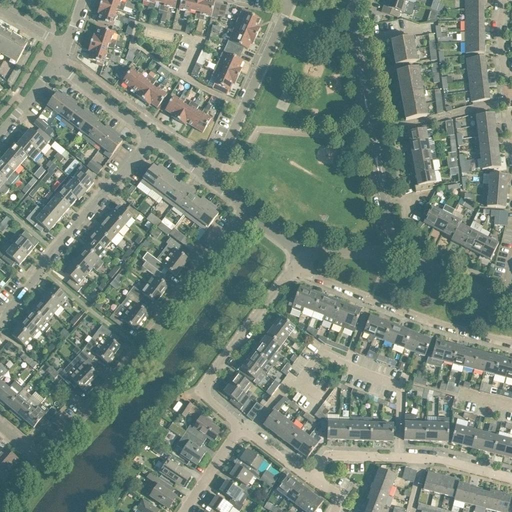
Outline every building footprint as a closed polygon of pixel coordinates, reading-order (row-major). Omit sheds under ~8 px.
[(102,0),(98,11),(131,21),(131,20),(121,18),(121,17),(114,15),(116,10),(123,12),(123,11),(131,14),(132,10),(102,0)] [(154,0),(143,0),(143,2),(149,3),(148,8),(152,9),(154,0)] [(165,0),(154,0),(152,9),(153,9),(155,3),(160,4),(159,11),(163,12),(161,19),(165,0)] [(175,9),(177,0),(165,0),(161,19),(166,20),(169,8),(175,9)] [(181,0),(180,4),(179,10),(185,12),(184,17),(185,17),(189,18),(191,11),(195,12),(198,0),(181,0)] [(198,0),(195,12),(196,12),(194,19),(203,21),(205,16),(211,18),(214,3),(215,2),(207,0),(206,0),(198,0)] [(385,3),(381,13),(391,16),(398,18),(400,12),(403,13),(410,16),(414,4),(407,2),(401,0),(390,0),(390,4),(385,3)] [(439,0),(433,0),(431,10),(437,12),(438,10),(439,5),(439,4),(440,0),(439,0)] [(483,0),(464,0),(465,10),(483,10),(483,0)] [(214,3),(211,18),(217,19),(218,16),(221,5),(214,3)] [(221,5),(218,16),(224,18),(227,6),(221,5)] [(254,15),(242,10),(237,22),(243,25),(244,24),(259,31),(260,28),(258,27),(261,20),(253,16),(254,15)] [(483,21),(483,10),(465,10),(465,21),(483,21)] [(97,22),(107,25),(113,27),(115,21),(120,22),(126,24),(127,22),(130,23),(131,21),(98,11),(97,13),(100,14),(97,22)] [(484,32),(483,21),(465,21),(465,32),(484,32)] [(254,41),(259,31),(244,24),(243,25),(237,22),(233,31),(228,30),(233,31),(238,33),(237,33),(254,41)] [(175,31),(149,23),(145,35),(172,43),(175,31)] [(0,53),(16,63),(14,66),(15,66),(22,54),(24,56),(31,44),(28,42),(26,44),(0,29),(0,53)] [(93,35),(92,38),(115,46),(122,48),(123,43),(112,40),(114,34),(98,29),(96,36),(93,35)] [(228,30),(227,33),(230,35),(228,41),(226,47),(241,54),(244,48),(247,50),(251,43),(253,44),(254,41),(237,33),(238,33),(233,31),(228,30)] [(484,43),(484,32),(465,32),(465,43),(484,43)] [(92,38),(89,49),(119,59),(121,59),(119,58),(112,56),(112,55),(105,53),(107,48),(114,50),(114,49),(115,46),(92,38)] [(412,38),(391,42),(395,66),(417,62),(412,38)] [(484,43),(465,43),(465,54),(484,54),(484,43)] [(241,54),(226,47),(223,52),(222,52),(220,58),(221,58),(218,63),(225,66),(225,65),(240,72),(242,70),(239,68),(243,61),(239,59),(241,54)] [(89,49),(88,51),(91,52),(88,60),(96,63),(96,64),(103,67),(105,59),(110,60),(118,63),(119,63),(121,59),(119,59),(89,49)] [(198,59),(196,64),(202,66),(204,62),(205,59),(208,53),(202,50),(198,59)] [(484,57),(474,58),(466,59),(467,70),(485,68),(484,57)] [(220,58),(214,71),(221,75),(236,82),(240,72),(225,65),(225,66),(218,63),(221,58),(220,58)] [(123,66),(115,76),(119,79),(126,71),(132,63),(127,61),(123,66)] [(202,66),(196,64),(191,74),(197,77),(202,66)] [(418,68),(397,72),(405,121),(427,117),(418,68)] [(487,79),(485,68),(467,70),(469,81),(487,79)] [(134,91),(143,78),(141,76),(144,72),(140,69),(137,73),(132,69),(122,82),(134,91)] [(211,76),(207,86),(213,89),(212,89),(227,96),(232,84),(235,85),(236,82),(221,75),(214,71),(211,76)] [(154,89),(152,87),(156,81),(152,78),(155,75),(151,72),(146,80),(143,78),(134,91),(137,94),(136,96),(144,102),(154,89)] [(488,90),(487,79),(469,81),(470,92),(488,90)] [(157,109),(167,96),(162,92),(165,88),(161,85),(156,90),(154,89),(144,102),(149,106),(151,104),(157,109)] [(189,92),(185,90),(182,96),(179,100),(173,97),(165,111),(172,115),(171,117),(173,119),(189,92)] [(489,101),(488,90),(470,92),(471,103),(489,101)] [(197,100),(196,100),(194,104),(191,102),(187,108),(182,105),(186,99),(186,98),(189,93),(189,92),(173,119),(183,124),(197,100)] [(57,93),(44,110),(51,114),(53,111),(58,115),(70,98),(65,94),(63,97),(57,93)] [(76,102),(70,98),(58,115),(63,118),(60,122),(66,126),(79,110),(73,105),(76,102)] [(198,106),(201,102),(197,100),(183,124),(185,126),(186,124),(193,128),(208,104),(207,104),(201,114),(196,111),(199,106),(198,106)] [(208,112),(212,106),(208,104),(193,128),(203,133),(207,126),(209,127),(213,121),(206,117),(208,112)] [(84,114),(79,110),(66,126),(72,131),(75,127),(79,131),(92,114),(87,110),(84,114)] [(97,118),(92,114),(79,131),(84,135),(82,138),(88,142),(100,126),(95,122),(97,118)] [(476,116),(477,127),(495,125),(494,114),(476,116)] [(49,127),(46,125),(39,118),(33,124),(44,133),(49,127)] [(433,125),(421,127),(401,131),(402,134),(406,134),(408,134),(410,144),(428,140),(426,130),(434,130),(433,125)] [(496,136),(495,125),(477,127),(478,138),(496,136)] [(96,144),(101,147),(114,131),(108,127),(106,130),(100,126),(88,142),(94,147),(96,144)] [(30,130),(23,138),(40,153),(48,144),(47,144),(51,139),(48,137),(44,141),(30,130)] [(110,159),(122,142),(116,138),(119,135),(114,131),(101,147),(106,151),(103,154),(110,159)] [(496,136),(478,138),(479,149),(498,146),(496,136)] [(14,145),(30,158),(33,161),(40,153),(23,138),(16,146),(15,144),(14,145)] [(410,144),(412,154),(435,150),(434,146),(432,147),(430,145),(429,145),(428,140),(410,144)] [(54,143),(51,147),(64,154),(66,150),(54,143)] [(30,158),(14,145),(7,153),(21,165),(27,157),(29,158),(30,158)] [(451,152),(449,153),(450,158),(447,159),(457,157),(456,146),(451,147),(451,152)] [(499,157),(498,146),(479,149),(481,159),(499,157)] [(412,154),(414,165),(432,161),(430,151),(435,150),(412,154)] [(80,152),(76,158),(81,162),(85,156),(80,152)] [(7,153),(0,161),(14,173),(21,165),(7,153)] [(457,157),(447,159),(449,169),(458,168),(457,157)] [(500,168),(499,157),(481,159),(482,170),(500,168)] [(0,161),(0,175),(11,185),(18,176),(14,173),(0,161)] [(98,175),(102,169),(91,161),(87,166),(98,175)] [(433,172),(432,161),(414,165),(415,175),(433,172)] [(79,164),(68,177),(86,192),(94,184),(92,183),(96,178),(84,168),(79,164)] [(166,171),(161,167),(159,170),(153,166),(141,182),(151,191),(166,171)] [(39,170),(34,175),(39,179),(43,174),(39,170)] [(175,182),(169,178),(172,175),(166,171),(151,191),(162,199),(175,182)] [(433,172),(415,175),(417,186),(414,186),(416,193),(432,190),(432,187),(434,186),(434,183),(436,183),(433,172)] [(489,185),(507,186),(508,176),(489,174),(489,185)] [(0,197),(1,196),(3,196),(5,195),(6,194),(8,193),(8,191),(9,190),(9,189),(10,188),(10,186),(11,185),(0,175),(0,197)] [(68,177),(61,185),(79,200),(86,192),(68,177)] [(34,178),(28,185),(31,188),(37,181),(34,178)] [(37,192),(36,192),(40,188),(42,190),(46,186),(40,182),(33,190),(37,192)] [(188,187),(183,183),(180,186),(175,182),(162,199),(173,207),(188,187)] [(26,194),(31,188),(28,185),(22,191),(26,194)] [(61,185),(54,193),(70,207),(77,199),(79,201),(79,200),(61,185)] [(488,196),(506,197),(507,186),(489,185),(488,196)] [(130,196),(136,188),(133,186),(127,193),(130,196)] [(188,187),(173,207),(184,215),(196,199),(191,194),(193,191),(188,187)] [(54,193),(47,201),(63,215),(70,207),(54,193)] [(487,207),(505,209),(506,197),(488,196),(487,207)] [(184,215),(195,223),(210,203),(204,199),(202,203),(196,199),(184,215)] [(45,206),(43,212),(56,223),(63,215),(47,201),(45,206)] [(206,231),(218,215),(212,211),(215,207),(210,203),(195,223),(206,231)] [(425,212),(424,213),(424,214),(424,215),(423,215),(417,227),(420,229),(424,224),(433,228),(441,212),(428,205),(425,212)] [(445,205),(441,212),(433,228),(443,233),(451,217),(454,210),(445,205)] [(135,220),(140,215),(129,206),(125,211),(119,206),(115,210),(113,208),(110,212),(125,226),(132,218),(135,220)] [(26,220),(34,227),(41,233),(45,228),(49,232),(56,223),(43,212),(37,207),(26,220)] [(118,234),(125,226),(110,212),(106,217),(108,219),(104,222),(118,234)] [(157,228),(162,222),(151,214),(146,220),(157,228)] [(12,221),(7,217),(0,224),(6,229),(12,221)] [(459,225),(460,225),(461,222),(451,217),(443,233),(452,238),(459,225)] [(495,217),(494,226),(507,226),(507,218),(495,217)] [(118,234),(104,222),(101,226),(99,224),(96,229),(116,246),(123,238),(118,234)] [(157,228),(168,236),(169,235),(172,230),(162,222),(157,228)] [(473,223),(469,229),(461,246),(470,251),(479,234),(482,227),(473,223)] [(451,241),(461,246),(469,229),(460,225),(459,225),(452,238),(451,241)] [(111,242),(96,229),(92,233),(94,235),(90,239),(93,241),(106,253),(107,252),(104,250),(111,242)] [(169,235),(173,238),(180,243),(184,237),(174,229),(172,231),(172,230),(169,235)] [(25,232),(13,245),(27,257),(38,243),(25,232)] [(470,251),(480,256),(488,239),(479,234),(470,251)] [(195,245),(184,237),(180,243),(191,251),(195,245)] [(177,252),(181,247),(170,238),(166,244),(168,245),(162,253),(182,269),(189,260),(177,252)] [(498,244),(488,239),(480,256),(490,261),(498,244)] [(100,261),(106,253),(93,241),(90,245),(88,243),(84,247),(100,261)] [(13,245),(2,258),(2,259),(12,267),(16,262),(19,265),(27,257),(13,245)] [(82,253),(79,257),(92,269),(97,273),(104,264),(100,261),(84,247),(80,252),(82,253)] [(176,277),(182,269),(162,253),(156,260),(147,253),(142,259),(161,273),(165,269),(176,277)] [(74,259),(70,264),(85,277),(92,269),(79,257),(76,261),(74,259)] [(166,277),(161,273),(142,259),(142,260),(146,262),(142,267),(146,270),(153,275),(147,284),(162,295),(168,287),(162,282),(166,277)] [(67,284),(77,293),(82,288),(78,285),(85,277),(70,264),(66,268),(68,270),(65,274),(71,279),(67,284)] [(162,295),(147,284),(140,292),(134,287),(130,292),(141,300),(144,295),(156,304),(162,295)] [(61,306),(61,305),(68,298),(54,286),(51,290),(49,289),(45,293),(61,306)] [(292,296),(288,306),(292,307),(291,309),(302,313),(304,308),(310,292),(307,291),(308,289),(300,286),(296,297),(292,296)] [(304,308),(314,312),(321,293),(314,291),(313,293),(310,292),(304,308)] [(127,298),(121,306),(126,310),(142,322),(148,314),(137,305),(141,300),(130,292),(126,297),(127,298)] [(54,315),(61,306),(45,293),(41,297),(43,299),(40,303),(54,315)] [(328,296),(321,293),(314,312),(324,316),(330,300),(327,299),(328,296)] [(333,301),(330,300),(324,316),(322,321),(332,324),(341,301),(334,298),(333,301)] [(342,328),(350,307),(348,306),(348,304),(341,301),(332,324),(342,328)] [(47,323),(54,315),(40,303),(37,307),(35,305),(31,309),(47,323)] [(126,310),(121,306),(120,305),(110,319),(120,327),(124,322),(135,331),(142,322),(126,310)] [(342,328),(355,333),(356,328),(355,327),(362,309),(354,306),(353,308),(350,307),(342,328)] [(47,323),(31,309),(27,314),(29,315),(26,319),(40,331),(44,335),(51,327),(47,323)] [(374,337),(380,321),(377,320),(378,318),(370,315),(363,333),(369,336),(367,341),(372,342),(374,337)] [(295,328),(287,322),(279,316),(274,323),(276,324),(274,326),(288,337),(295,328)] [(40,331),(26,319),(23,323),(21,321),(17,326),(33,339),(40,331)] [(384,341),(391,323),(384,320),(383,322),(380,321),(374,337),(384,341)] [(394,345),(400,329),(397,328),(398,325),(391,323),(384,341),(394,345)] [(33,339),(17,326),(13,330),(15,332),(12,336),(25,348),(33,339)] [(119,339),(113,334),(102,326),(92,339),(114,356),(120,347),(116,344),(119,339)] [(281,346),(288,337),(274,326),(272,329),(270,327),(265,333),(281,346)] [(404,349),(411,330),(404,327),(403,330),(400,329),(394,345),(404,349)] [(70,335),(64,329),(60,334),(63,336),(66,339),(70,335)] [(418,333),(411,330),(404,349),(414,353),(420,336),(418,335),(418,333)] [(281,346),(265,333),(261,340),(263,341),(261,343),(275,354),(281,346)] [(414,353),(424,357),(432,338),(424,335),(423,337),(420,336),(414,353)] [(327,339),(319,336),(318,340),(324,345),(325,345),(326,340),(327,339)] [(114,356),(92,339),(82,352),(92,361),(96,356),(107,364),(114,356)] [(326,340),(325,345),(335,349),(336,344),(326,340)] [(428,358),(426,364),(441,367),(442,362),(447,345),(444,344),(444,342),(436,340),(434,349),(432,355),(429,354),(428,358)] [(9,350),(14,346),(10,341),(5,346),(9,350)] [(257,344),(252,351),(268,363),(273,366),(280,358),(275,354),(261,343),(259,346),(257,344)] [(453,365),(458,345),(450,343),(449,345),(447,345),(442,362),(453,365)] [(335,349),(347,353),(348,349),(336,344),(335,349)] [(463,367),(467,350),(465,349),(465,347),(458,345),(453,365),(463,367)] [(473,370),(479,351),(471,349),(470,351),(467,350),(463,367),(473,370)] [(252,351),(248,357),(249,358),(248,361),(262,371),(266,374),(273,366),(268,363),(252,351)] [(479,351),(473,370),(484,373),(488,356),(486,355),(486,353),(479,351)] [(82,352),(70,364),(76,370),(90,383),(98,376),(91,369),(96,364),(92,361),(82,352)] [(32,361),(24,354),(20,358),(21,359),(18,362),(20,363),(22,360),(29,365),(32,361)] [(494,375),(499,356),(492,354),(491,356),(488,356),(484,373),(486,373),(485,375),(487,376),(491,377),(493,377),(494,375)] [(389,359),(378,355),(376,361),(386,365),(389,359)] [(499,356),(494,375),(505,378),(509,361),(506,360),(507,358),(499,356)] [(394,368),(396,362),(389,359),(386,365),(394,368)] [(255,380),(253,383),(258,386),(266,374),(262,371),(248,361),(246,363),(244,362),(239,368),(255,380)] [(1,364),(0,363),(0,381),(7,373),(8,372),(0,365),(1,364)] [(60,369),(56,373),(58,376),(59,376),(61,379),(62,379),(69,386),(70,385),(74,389),(78,386),(83,391),(90,383),(76,370),(70,364),(63,371),(60,369)] [(0,381),(0,398),(9,389),(0,382),(4,378),(4,377),(7,373),(0,381)] [(231,384),(245,394),(252,385),(237,375),(231,384)] [(427,380),(421,379),(414,377),(413,383),(425,386),(427,380)] [(9,389),(0,398),(0,403),(4,406),(5,404),(8,407),(23,389),(14,382),(9,389)] [(447,385),(446,391),(455,394),(458,395),(460,389),(458,388),(453,387),(454,384),(448,382),(447,385)] [(231,384),(224,393),(232,399),(243,407),(249,398),(245,394),(231,384)] [(491,388),(490,394),(500,396),(501,391),(497,390),(497,389),(491,388)] [(32,397),(23,389),(8,407),(11,409),(10,411),(15,416),(32,397)] [(26,422),(41,404),(32,397),(15,416),(21,421),(22,419),(26,422)] [(240,411),(243,407),(242,407),(232,399),(230,402),(240,411)] [(187,414),(192,406),(187,402),(179,414),(185,418),(187,414)] [(41,404),(26,422),(34,429),(39,422),(42,424),(45,420),(47,422),(56,412),(51,408),(49,410),(41,403),(41,404)] [(314,416),(318,419),(322,413),(328,422),(327,415),(329,412),(325,409),(322,406),(321,408),(320,408),(314,416)] [(272,432),(283,418),(274,411),(263,425),(272,432)] [(404,423),(404,441),(415,441),(415,423),(416,415),(405,415),(404,423)] [(207,438),(213,441),(220,431),(207,422),(208,420),(202,416),(194,428),(190,426),(186,432),(203,443),(207,438)] [(283,418),(272,432),(281,439),(291,425),(283,418)] [(361,418),(350,418),(349,423),(349,441),(360,441),(361,418)] [(371,419),(361,418),(360,441),(371,442),(371,419)] [(437,424),(437,442),(448,442),(449,419),(438,418),(437,424)] [(338,440),(339,423),(328,422),(327,440),(338,440)] [(182,438),(178,444),(185,448),(180,455),(197,466),(206,453),(200,449),(203,443),(186,432),(173,423),(168,429),(182,438)] [(339,423),(338,440),(349,441),(349,423),(339,423)] [(426,442),(426,424),(415,423),(415,441),(426,442)] [(382,424),(371,424),(371,442),(382,442),(382,424)] [(393,425),(382,424),(382,442),(393,442),(393,425)] [(437,424),(426,424),(426,442),(437,442),(437,424)] [(300,431),(291,425),(281,439),(289,445),(300,431)] [(462,446),(466,429),(455,426),(451,443),(462,446)] [(472,449),(477,432),(466,429),(462,446),(472,449)] [(300,431),(289,445),(298,452),(309,438),(300,431)] [(472,449),(483,452),(487,434),(477,432),(472,449)] [(483,452),(493,454),(498,437),(487,434),(483,452)] [(493,454),(504,457),(508,440),(498,437),(493,454)] [(307,459),(318,444),(309,438),(298,452),(307,459)] [(5,449),(0,453),(0,471),(5,475),(18,460),(5,449)] [(237,466),(260,481),(272,488),(277,478),(260,467),(264,461),(247,450),(240,460),(252,468),(248,473),(237,465),(237,466)] [(174,482),(183,487),(190,476),(180,469),(184,464),(168,454),(165,459),(167,461),(160,472),(174,482)] [(253,477),(260,481),(237,466),(230,476),(241,484),(238,489),(227,481),(226,481),(250,497),(254,491),(247,487),(253,477)] [(392,486),(396,476),(379,469),(375,479),(392,486)] [(413,483),(416,472),(411,470),(408,482),(413,483)] [(438,475),(428,472),(423,490),(434,493),(438,475)] [(176,498),(171,494),(174,489),(167,484),(159,479),(150,473),(147,479),(158,486),(150,497),(168,509),(176,498)] [(279,488),(277,491),(286,498),(297,483),(288,476),(286,478),(282,475),(278,482),(282,484),(279,488)] [(449,478),(438,475),(434,493),(444,495),(449,478)] [(444,495),(454,498),(454,501),(459,483),(460,481),(449,478),(444,495)] [(388,496),(392,486),(375,479),(371,489),(388,496)] [(216,496),(216,497),(239,511),(243,507),(241,505),(243,502),(248,496),(250,497),(226,481),(220,491),(231,499),(228,504),(216,496)] [(305,489),(297,483),(286,498),(294,504),(305,489)] [(454,501),(465,504),(469,486),(459,483),(454,501)] [(469,486),(465,504),(475,507),(480,489),(469,486)] [(305,489),(294,504),(303,511),(314,496),(305,489)] [(371,489),(367,500),(384,506),(388,496),(371,489)] [(480,489),(475,507),(486,509),(490,492),(480,489)] [(496,511),(501,494),(490,492),(486,509),(496,511)] [(496,511),(507,511),(511,497),(501,494),(496,511)] [(314,496),(303,511),(304,511),(315,511),(323,503),(314,496)] [(206,511),(205,511),(230,511),(233,508),(238,511),(239,511),(216,497),(209,507),(216,511),(206,511)] [(158,511),(160,511),(142,499),(136,509),(140,511),(158,511)] [(363,510),(369,511),(381,511),(384,506),(367,500),(363,510)]
